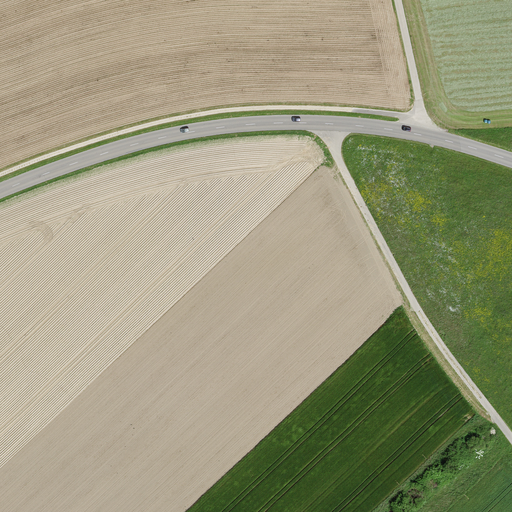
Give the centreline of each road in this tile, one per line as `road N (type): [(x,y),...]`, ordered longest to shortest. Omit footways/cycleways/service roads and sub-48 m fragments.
road 1 (tertiary): [(0,191),(136,143),(249,124),(390,129),(511,160)]
road 2 (track): [(327,123),(406,302),(511,443)]
road 3 (track): [(398,0),(428,136)]
